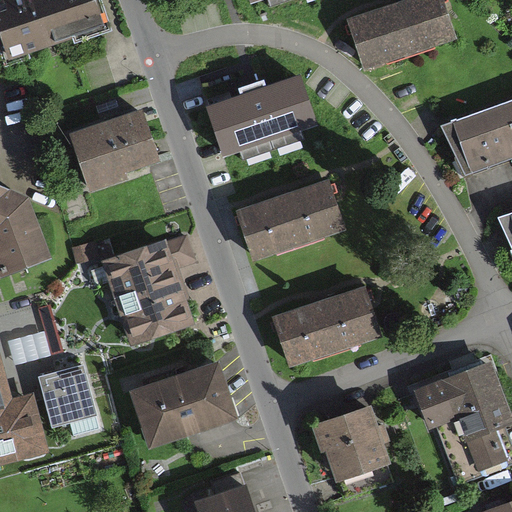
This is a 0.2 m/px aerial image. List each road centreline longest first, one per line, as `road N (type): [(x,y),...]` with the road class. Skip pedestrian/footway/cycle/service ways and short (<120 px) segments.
road 1 (residential): [(508,319),(433,174),(336,63),(256,37),(152,53)]
road 2 (residential): [(271,411),(152,53)]
road 3 (residential): [(508,319),(271,411)]
